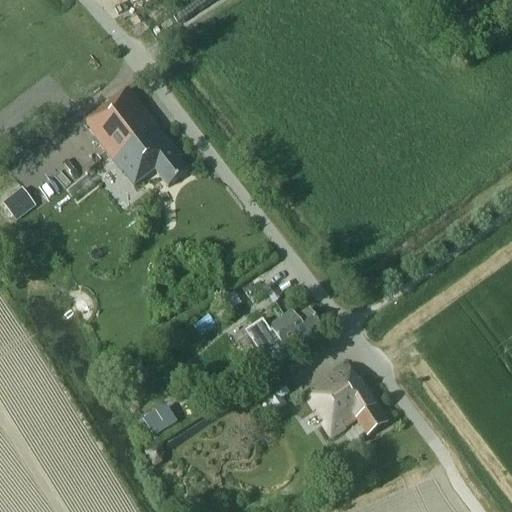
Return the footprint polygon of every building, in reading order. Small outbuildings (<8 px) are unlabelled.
[(186,174),(175,159),(177,157),(162,136),(164,135),(132,92),(84,127),(130,189),(156,172),(168,188),(186,174)] [(37,208),(26,194),(17,201),(14,197),(3,206),(17,224),(37,208)] [(226,324),(238,315),(234,309),(267,287),(261,277),(215,308),(226,324)] [(325,335),(309,311),(297,320),(292,313),(270,328),(264,320),(245,334),(270,371),(290,358),(290,359),(325,335)] [(345,430),(357,422),(367,438),(387,425),(376,408),(378,407),(360,380),(358,382),(348,367),(304,396),(315,413),(316,412),(324,424),(322,425),(331,439),(345,430)] [(251,384),(248,378),(236,385),(240,390),(251,384)] [(283,385),(263,399),(270,410),(273,408),(277,415),(287,408),(283,401),(290,396),(283,385)]
